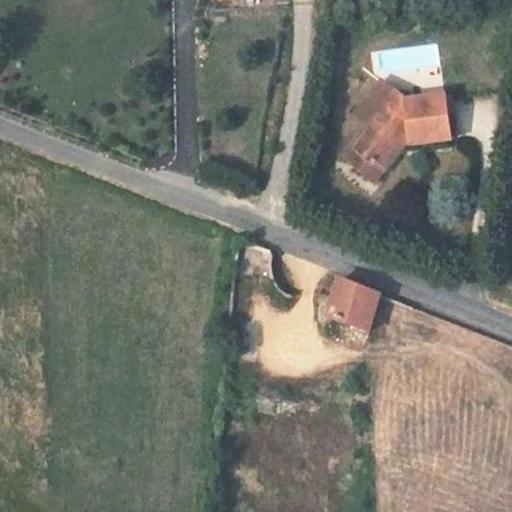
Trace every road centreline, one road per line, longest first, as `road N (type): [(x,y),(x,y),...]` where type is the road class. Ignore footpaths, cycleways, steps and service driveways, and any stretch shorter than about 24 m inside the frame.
road 1 (unclassified): [(511,330),(0,128)]
road 2 (unknown): [(199,206),(206,0)]
